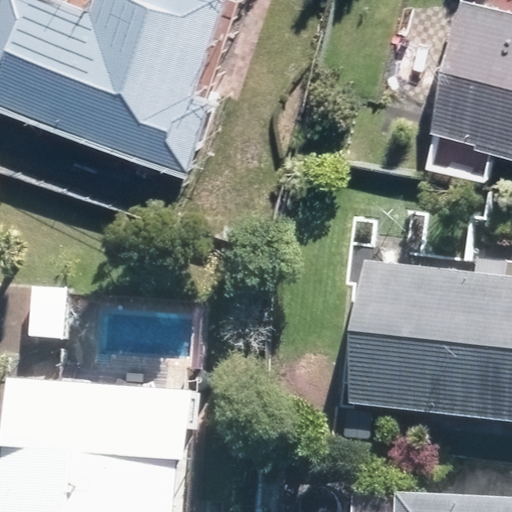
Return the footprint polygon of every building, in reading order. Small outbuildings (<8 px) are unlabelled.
[(9,0),(0,28),(0,92),(216,161),(241,84),(221,78),(245,0),(118,0),(117,3),(109,0),(9,0)] [(511,6),(482,0),(473,0),(442,125),(511,140),(511,6)] [(511,276),(377,263),(359,405),(511,417),(511,276)] [(80,287),(40,285),(38,336),(77,338),(80,287)] [(206,511),(214,396),(33,384),(23,511),(206,511)] [(511,511),(511,495),(416,491),(414,511),(511,511)]
